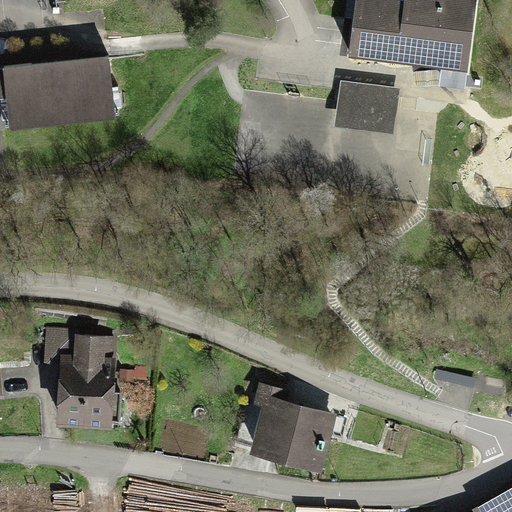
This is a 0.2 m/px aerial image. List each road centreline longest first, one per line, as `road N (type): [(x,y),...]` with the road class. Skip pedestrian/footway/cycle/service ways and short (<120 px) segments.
road 1 (residential): [(508,465),(497,433),(353,390),(157,305),(90,286),(0,281)]
road 2 (residential): [(0,452),(39,450),(318,496),(399,498),(508,465)]
